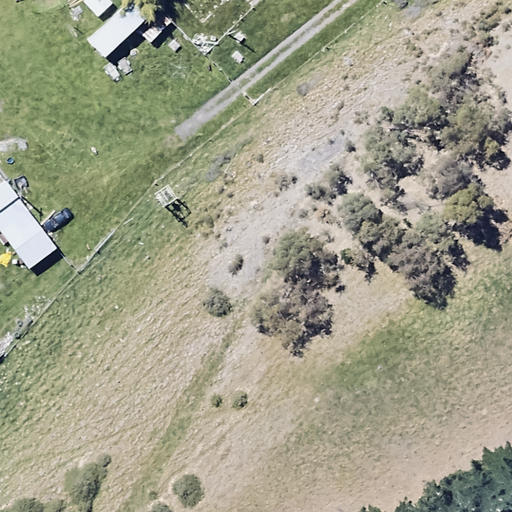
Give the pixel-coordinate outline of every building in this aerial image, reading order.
[(105,14),(92,0),(87,0),(74,13),(89,30),(105,14)] [(135,0),(78,51),(96,70),(129,40),(143,55),(166,35),(135,0)] [(155,0),(196,41),(238,0),(155,0)] [(0,215),(10,208),(0,194),(0,215)] [(10,210),(0,217),(0,253),(22,282),(49,262),(10,210)]
